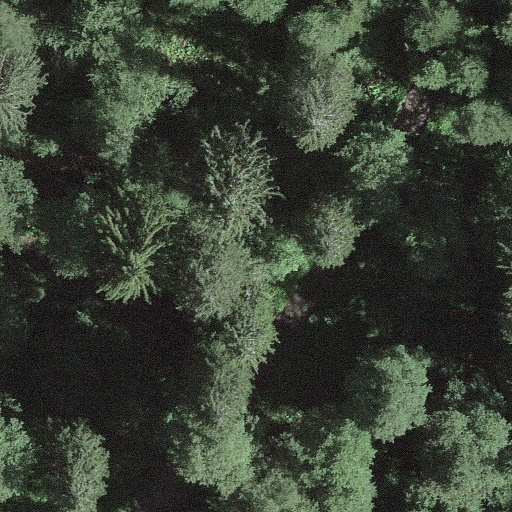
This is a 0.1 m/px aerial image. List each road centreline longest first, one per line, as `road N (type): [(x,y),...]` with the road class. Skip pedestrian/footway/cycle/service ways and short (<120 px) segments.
road 1 (track): [(464,0),(377,178),(273,352),(163,511)]
road 2 (track): [(0,233),(125,276),(209,287),(313,286)]
